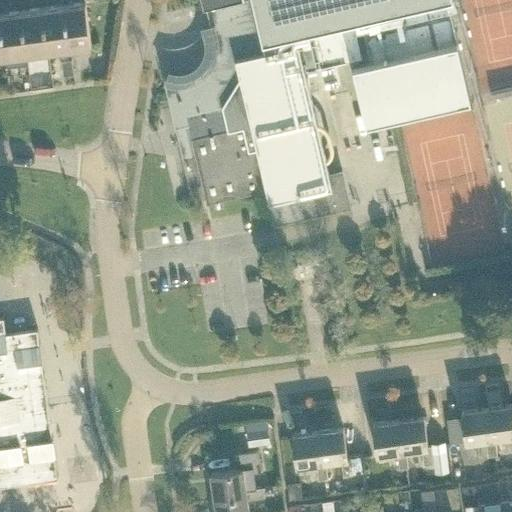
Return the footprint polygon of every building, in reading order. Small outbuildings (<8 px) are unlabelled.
[(82,0),(63,3),(69,43),(90,41),(84,0),(82,0)] [(201,0),(203,4),(205,3),(209,23),(210,23),(213,36),(214,46),(212,55),(208,64),(201,71),(193,76),(184,79),(174,79),(164,77),(164,76),(163,76),(182,158),(183,158),(189,184),(202,181),(206,200),(258,188),(257,183),(264,181),(274,222),(350,205),(341,169),(328,172),(304,68),(320,64),(320,65),(361,55),(356,32),(364,30),(451,10),(451,0),(201,0)] [(47,46),(69,43),(63,3),(42,6),(47,46)] [(26,49),(47,46),(42,6),(20,9),(26,49)] [(0,19),(5,52),(26,49),(20,9),(0,11),(0,19)] [(451,10),(364,30),(365,35),(371,60),(353,65),(367,122),(397,115),(473,99),(451,10)] [(61,59),(62,75),(73,73),(72,58),(61,59)] [(0,484),(57,477),(37,326),(5,331),(3,315),(0,315),(0,484)] [(491,437),(494,437),(510,434),(511,448),(511,403),(486,406),(491,437)] [(496,453),(494,437),(491,437),(486,406),(461,410),(465,441),(485,438),(487,455),(496,453)] [(402,449),(406,449),(421,447),(424,463),(433,462),(430,444),(427,445),(423,415),(397,419),(402,449)] [(248,444),(269,441),(266,419),(245,422),(248,444)] [(408,466),(406,449),(402,449),(397,419),(372,422),(376,453),(396,450),(399,467),(408,466)] [(348,474),(351,474),(352,474),(350,456),(347,456),(343,426),(317,430),(321,461),(325,460),(341,458),(343,475),(348,474)] [(327,477),(325,460),(321,461),(317,430),(291,433),(296,464),(316,461),(318,478),(327,477)] [(448,469),(445,440),(431,442),(434,471),(448,469)] [(245,492),(245,488),(243,473),(260,470),(257,449),(234,453),(236,468),(210,471),(213,496),(245,492)] [(287,481),(289,498),(302,496),(300,480),(287,481)] [(433,484),(417,487),(419,506),(436,503),(433,484)] [(245,492),(213,496),(215,511),(248,511),(246,497),(264,495),(262,486),(245,488),(245,492)] [(509,511),(508,498),(499,500),(500,511),(509,511)] [(484,511),(483,502),(465,504),(465,511),(484,511)] [(288,505),(289,511),(299,511),(299,503),(288,505)]
